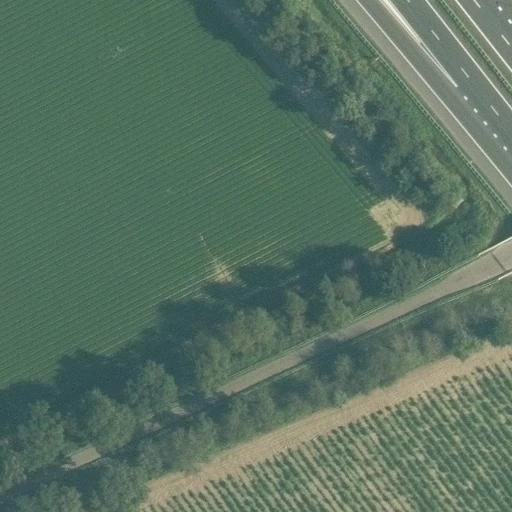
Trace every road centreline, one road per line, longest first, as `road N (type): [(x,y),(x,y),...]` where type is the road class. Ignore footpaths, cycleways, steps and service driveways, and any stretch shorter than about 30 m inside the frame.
road 1 (unclassified): [(0,497),(511,257)]
road 2 (motorway): [(368,0),(407,46),(480,94)]
